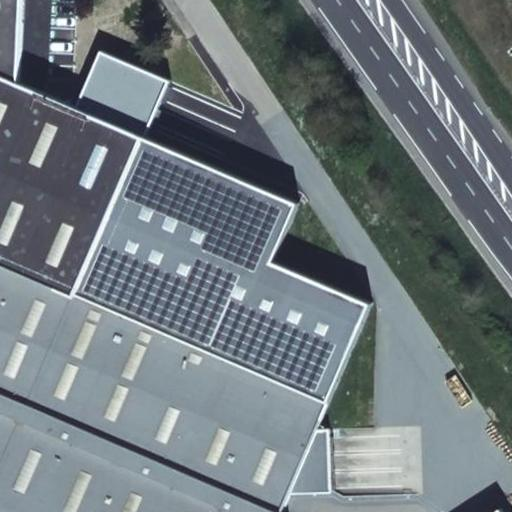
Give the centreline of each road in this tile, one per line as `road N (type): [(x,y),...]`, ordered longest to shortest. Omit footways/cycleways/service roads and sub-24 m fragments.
road 1 (unknown): [(170,0),(344,224),(408,336),(429,417)]
road 2 (trunk): [(350,0),(511,229)]
road 3 (trunk): [(511,171),(393,0)]
